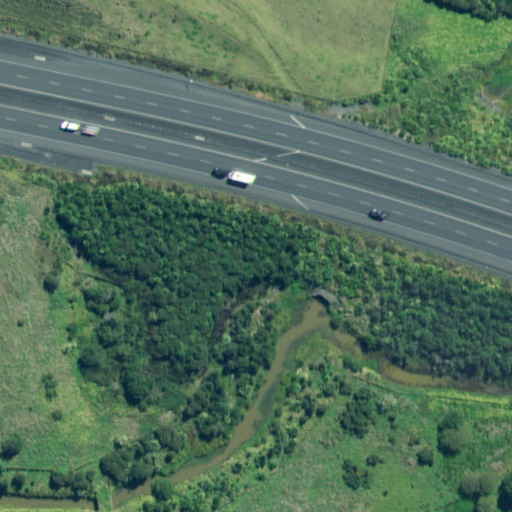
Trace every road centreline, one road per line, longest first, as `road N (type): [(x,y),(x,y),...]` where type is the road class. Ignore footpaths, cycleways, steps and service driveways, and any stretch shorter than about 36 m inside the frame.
road 1 (motorway): [(511,250),(304,186),(0,116)]
road 2 (motorway): [(0,72),(279,133),(511,202)]
